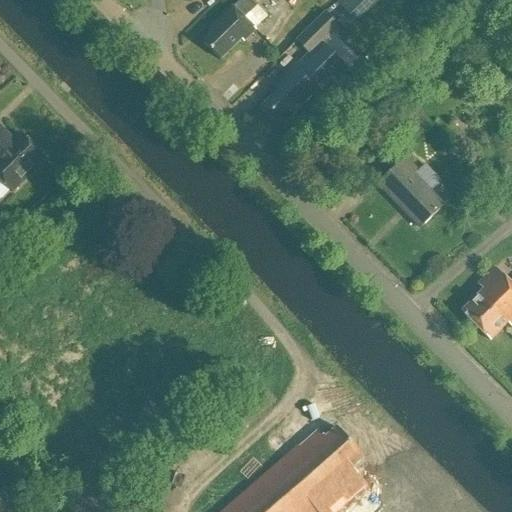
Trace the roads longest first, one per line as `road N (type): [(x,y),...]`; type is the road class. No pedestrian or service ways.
road 1 (tertiary): [(511,418),(151,47)]
road 2 (track): [(0,46),(298,354)]
road 3 (track): [(407,312),(511,227)]
